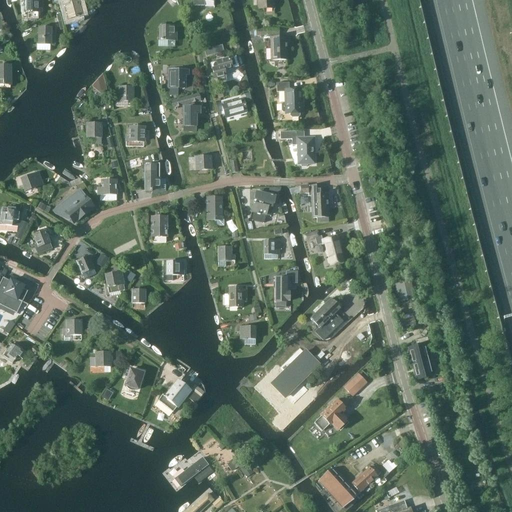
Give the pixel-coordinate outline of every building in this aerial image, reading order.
[(26,0),(26,13),(41,13),(40,0),(26,0)] [(257,0),(258,9),(273,9),(272,0),(257,0)] [(76,16),(82,14),(78,1),(69,3),(69,5),(64,7),(67,21),(77,18),(76,16)] [(175,48),(175,27),(165,27),(165,24),(161,24),(161,41),(158,41),(158,48),(175,48)] [(54,45),(55,36),(51,36),(51,29),(39,28),(38,45),(50,45),(54,45)] [(271,61),(287,60),(286,38),(279,38),(279,29),(255,30),(256,36),(270,36),(271,61)] [(203,53),(205,59),(214,57),(213,51),(203,53)] [(217,61),(217,63),(215,63),(214,66),(214,68),(212,68),(215,79),(217,78),(218,82),(226,80),(225,76),(226,76),(224,70),(238,67),(235,56),(217,61)] [(0,85),(10,85),(10,66),(0,65),(0,85)] [(172,79),(169,79),(169,89),(170,96),(178,96),(178,89),(184,89),(184,75),(188,75),(188,71),(184,71),(184,70),(172,70),(172,79)] [(291,114),(291,116),(293,118),(298,117),(300,116),(300,113),(302,113),(301,89),(289,90),(289,83),(277,83),(277,93),(285,92),(285,103),(283,103),(282,105),(282,111),(284,113),(286,112),(286,114),(291,114)] [(133,102),(133,88),(119,87),(119,101),(133,102)] [(226,116),(245,111),(243,101),(233,104),(231,100),(222,103),(226,116)] [(183,108),(183,132),(196,132),(196,131),(195,131),(195,114),(199,114),(199,107),(183,108)] [(101,145),(101,136),(101,124),(87,124),(87,138),(84,138),(83,144),(101,145)] [(130,128),(130,136),(126,136),(126,142),(144,142),(144,136),(144,128),(130,128)] [(299,164),(301,164),(302,167),(307,167),(308,164),(315,164),(314,138),(304,138),(304,131),(280,132),(281,140),(292,139),(292,146),(298,145),(299,164)] [(195,170),(210,170),(210,157),(195,157),(195,170)] [(155,167),(145,167),(145,172),(145,192),(152,192),(151,195),(153,195),(153,196),(165,193),(165,189),(165,180),(159,180),(159,179),(155,179),(155,172),(155,167)] [(25,192),(43,185),(38,173),(21,179),(25,192)] [(100,201),(116,201),(115,181),(101,181),(102,195),(99,195),(100,201)] [(327,194),(319,195),(319,192),(319,186),(308,186),(308,193),(308,195),(311,195),(313,218),(317,218),(317,222),(328,222),(327,194)] [(80,191),(54,212),(56,214),(68,220),(70,219),(74,224),(93,208),(80,191)] [(253,212),(251,221),(263,224),(265,215),(266,215),(271,216),(272,209),(272,206),(273,206),(275,197),(256,192),(254,200),(256,200),(255,204),(253,204),(252,212),(253,212)] [(208,198),(208,221),(214,221),(214,226),(224,226),(223,217),(221,217),(221,198),(208,198)] [(0,215),(0,225),(6,226),(12,226),(14,226),(18,223),(18,221),(19,213),(17,213),(15,210),(15,209),(7,208),(2,207),(1,213),(1,215),(0,215)] [(156,217),(156,220),(151,220),(151,238),(154,238),(154,243),(166,243),(166,217),(156,217)] [(22,223),(17,234),(21,236),(26,225),(22,223)] [(281,228),(273,229),(274,236),(282,235),(281,228)] [(52,250),(45,231),(33,235),(38,247),(35,249),(37,255),(52,250)] [(330,266),(341,264),(339,255),(341,254),(338,244),(339,243),(338,236),(322,240),(321,237),(319,238),(318,232),(306,235),(308,241),(316,239),(317,245),(322,244),(323,245),(325,244),(330,266)] [(279,242),(264,242),(264,255),(264,260),(276,260),(276,255),(276,254),(279,254),(279,242)] [(218,260),(234,260),(234,255),(231,255),(231,247),(218,247),(218,260)] [(96,264),(102,268),(107,259),(101,256),(96,264)] [(95,274),(88,257),(76,262),(84,279),(95,274)] [(183,275),(183,263),(166,263),(166,275),(165,275),(165,281),(172,281),(172,275),(183,275)] [(123,285),(120,273),(104,276),(107,289),(108,292),(124,289),(123,285)] [(0,283),(0,304),(15,312),(14,313),(17,314),(22,303),(28,292),(23,289),(24,287),(10,280),(10,281),(3,278),(0,283)] [(286,293),(286,278),(276,278),(276,298),(276,303),(286,303),(286,300),(289,300),(289,293),(286,293)] [(245,290),(242,290),(242,288),(229,288),(229,307),(242,307),(242,298),(245,298),(245,290)] [(395,300),(407,298),(405,288),(393,291),(395,300)] [(145,304),(145,291),(132,291),(132,304),(145,304)] [(323,341),(334,330),(330,327),(335,322),(331,318),(340,309),(330,299),(310,319),(319,329),(315,333),(323,341)] [(403,330),(414,327),(412,317),(400,320),(403,330)] [(3,331),(8,335),(15,325),(10,321),(3,331)] [(64,335),(81,335),(81,321),(67,321),(67,329),(64,329),(64,335)] [(240,328),(240,340),(245,340),(245,345),(255,345),(255,340),(255,328),(240,328)] [(418,347),(409,349),(417,381),(424,379),(424,380),(426,379),(425,378),(436,375),(427,340),(416,342),(418,347)] [(22,360),(27,353),(21,349),(22,348),(18,345),(16,348),(12,345),(3,357),(12,363),(14,361),(16,360),(15,359),(17,356),(22,360)] [(285,399),(318,367),(303,352),(270,384),(285,399)] [(93,367),(110,367),(110,353),(96,353),(96,360),(93,361),(93,367)] [(129,390),(131,391),(132,391),(134,391),(136,390),(137,389),(138,390),(143,374),(130,370),(130,372),(126,371),(124,377),(128,378),(125,386),(126,386),(126,387),(128,389),(129,390)] [(191,391),(177,380),(165,396),(163,394),(157,401),(173,413),(177,408),(177,409),(191,391)] [(349,385),(345,389),(352,397),(357,393),(349,385)] [(107,390),(102,397),(108,401),(112,393),(107,390)] [(331,425),(337,431),(340,429),(348,421),(342,415),(346,410),(336,400),(330,406),(320,416),(321,417),(314,424),(322,432),(329,425),(331,425)] [(202,460),(172,485),(178,493),(209,467),(202,460)] [(233,471),(239,466),(235,460),(228,465),(233,471)] [(239,469),(244,477),(251,472),(246,465),(239,469)] [(372,465),(351,484),(360,493),(366,487),(367,489),(373,484),(371,482),(380,474),(372,465)] [(344,508),(357,496),(332,469),(319,481),(344,508)] [(188,511),(210,511),(219,505),(209,494),(188,511)] [(409,511),(409,509),(407,510),(404,501),(376,511),(375,511),(409,511)]
